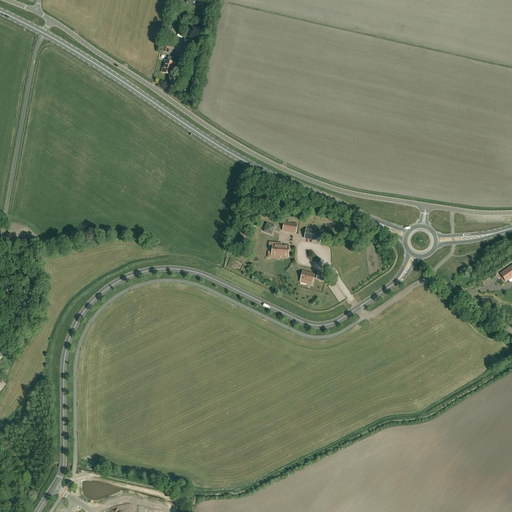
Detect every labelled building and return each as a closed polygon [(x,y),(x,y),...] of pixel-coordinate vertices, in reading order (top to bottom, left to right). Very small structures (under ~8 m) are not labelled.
[(257,25),(258,25),(260,13),(238,9),(236,18),(249,20),(249,21),(257,22),(257,25)] [(168,54),(171,44),(165,42),(162,52),(168,54)] [(172,75),(175,64),(165,61),(161,72),(172,75)] [(295,233),(296,224),(285,222),(283,229),(283,231),(295,233)] [(272,234),(274,227),(267,225),(264,232),(272,234)] [(319,241),(321,231),(306,228),(305,239),(319,241)] [(288,257),(289,247),(277,246),(278,244),(269,243),(269,248),(272,249),(272,255),(272,256),(280,257),(288,257)] [(511,265),(501,273),(507,281),(511,277),(511,265)] [(312,285),(314,274),(303,271),(301,279),(300,280),(307,282),(306,284),(312,285)]
